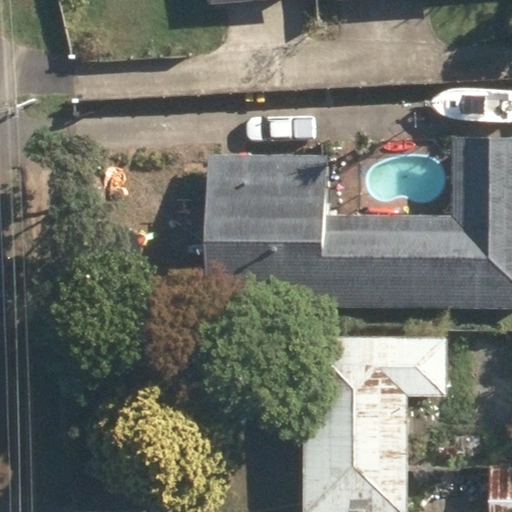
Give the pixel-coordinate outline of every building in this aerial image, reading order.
[(210,0),(211,9),(307,0),(210,0)] [(266,104),(267,146),(323,144),(322,102),(266,104)] [(203,306),(511,305),(511,133),(455,134),(455,212),(325,212),(325,155),(203,156),(203,306)] [(303,511),(407,511),(408,426),(443,425),(442,393),(447,393),(447,329),(304,328),(303,511)] [(486,511),(511,511),(511,463),(487,463),(486,511)]
